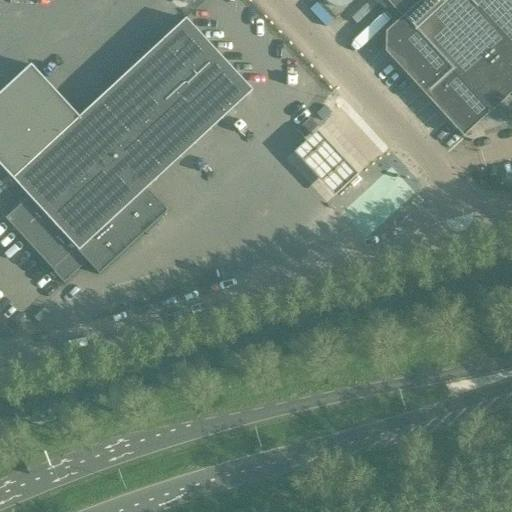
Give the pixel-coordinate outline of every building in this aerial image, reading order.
[(511,0),(384,0),(401,18),(385,33),(384,33),(384,53),(463,138),(511,92),(511,0)] [(30,67),(0,94),(0,167),(12,180),(29,198),(6,219),(54,272),(53,273),(63,284),(87,261),(99,274),(166,212),(145,189),(251,92),(185,20),(78,119),(30,67)] [(310,120),(298,131),(305,139),(317,128),(310,120)] [(359,179),(319,135),(296,157),(336,201),(359,179)] [(55,304),(49,309),(54,316),(60,310),(55,304)]
